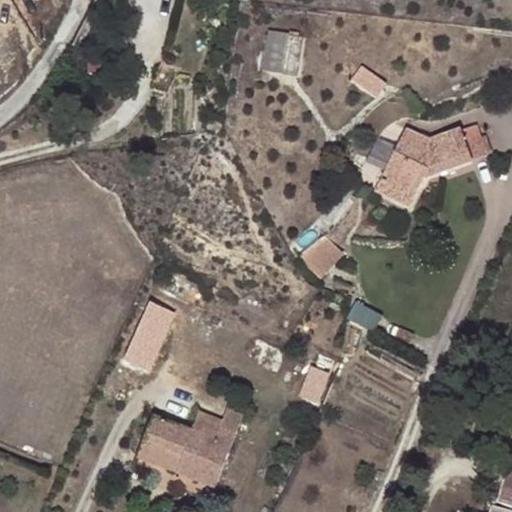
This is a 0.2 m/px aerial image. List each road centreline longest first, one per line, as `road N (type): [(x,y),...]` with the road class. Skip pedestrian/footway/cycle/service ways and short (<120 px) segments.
road 1 (unknown): [(402,511),(462,315),(480,203)]
road 2 (unclassified): [(0,108),(65,41),(86,0)]
